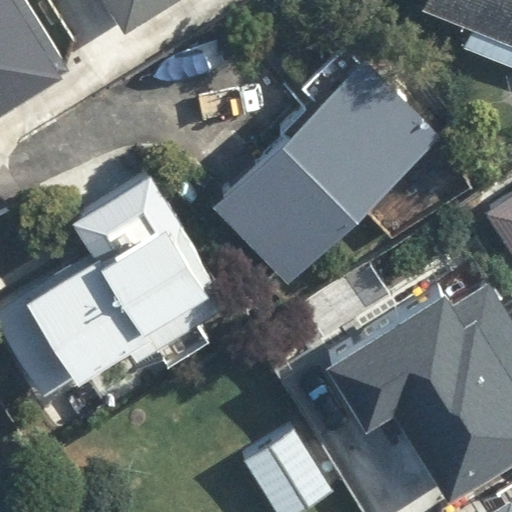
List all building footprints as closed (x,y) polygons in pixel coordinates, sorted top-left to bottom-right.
[(0,0),(0,90),(57,58),(23,0),(0,0)] [(162,0),(113,0),(127,22),(162,0)] [(511,0),(429,0),(429,3),(477,21),(472,34),(511,49),(511,0)] [(442,126),(351,31),(297,82),(316,102),(221,193),(293,268),(442,126)] [(479,180),(452,142),(387,189),(414,226),(479,180)] [(102,239),(7,297),(59,382),(142,330),(151,345),(234,294),(153,163),(82,207),(102,239)] [(511,180),(476,203),(511,259),(511,180)] [(384,396),(437,485),(511,440),(511,315),(484,269),(443,293),(434,277),(317,347),(356,413),(384,396)] [(291,511),(336,482),(295,421),(245,454),(283,511),(291,511)]
